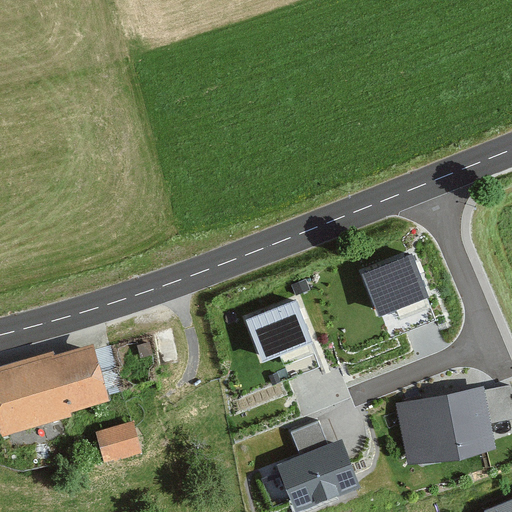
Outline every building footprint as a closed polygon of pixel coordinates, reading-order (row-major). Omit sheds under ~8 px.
[(426,301),(410,261),(364,279),(380,319),(426,301)] [(250,325),(264,362),(309,345),(294,308),(250,325)] [(0,431),(5,430),(8,437),(71,417),(70,413),(109,401),(93,346),(56,358),(54,352),(0,368),(0,431)] [(481,396),(402,410),(411,464),(491,450),(481,396)] [(101,436),(110,463),(143,452),(134,425),(101,436)] [(318,427),(295,436),(304,461),(282,469),(297,511),(298,511),(355,491),(339,448),(328,452),(318,427)]
